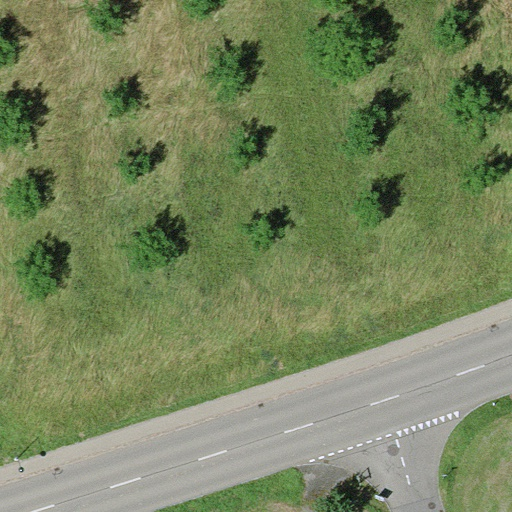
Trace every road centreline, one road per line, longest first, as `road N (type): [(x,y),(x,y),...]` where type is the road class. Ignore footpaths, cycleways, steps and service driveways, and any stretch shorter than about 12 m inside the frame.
road 1 (secondary): [(381,396),(35,511)]
road 2 (secondary): [(511,349),(381,396)]
road 3 (residential): [(381,396),(417,511)]
